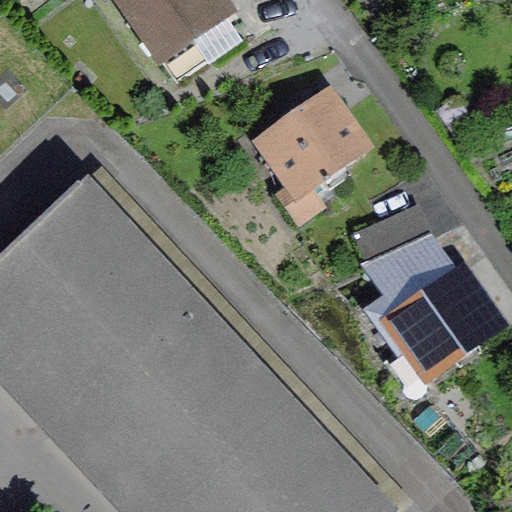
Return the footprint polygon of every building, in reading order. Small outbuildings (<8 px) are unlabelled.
[(105,0),(158,74),(234,22),(218,0),(105,0)] [(308,196),(368,155),(329,99),(252,151),(288,204),(276,212),(299,245),(328,225),(308,196)] [(0,400),(104,511),(381,511),(80,189),(0,263),(0,400)] [(421,218),(355,246),(372,276),(365,281),(396,328),(463,285),(433,246),(421,218)] [(427,395),(502,346),(463,285),(396,328),(387,334),(427,395)]
